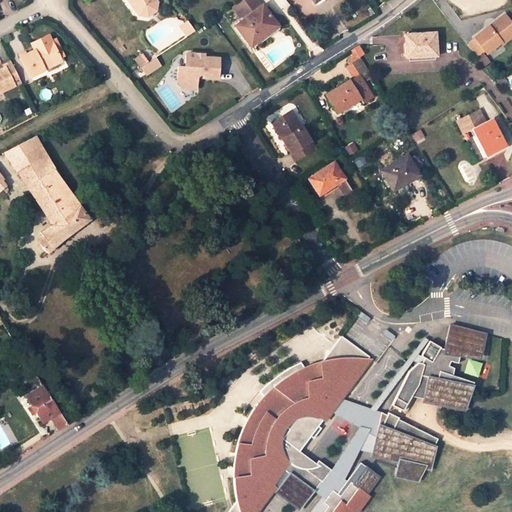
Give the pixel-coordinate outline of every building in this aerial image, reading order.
[(135,0),(128,0),(136,11),(141,8),(135,0)] [(158,5),(154,0),(135,0),(141,8),(136,11),(140,17),(148,19),(156,13),(158,5)] [(241,0),(230,7),(241,22),(262,6),(257,0),(241,0)] [(259,39),(258,37),(276,24),(262,6),(241,22),(235,26),(250,46),(259,39)] [(511,24),(504,14),(474,38),(475,38),(484,50),(487,53),(500,42),(502,44),(511,36),(511,24)] [(186,37),(195,30),(188,21),(182,25),(186,30),(183,33),(186,37)] [(261,42),(279,29),(276,24),(258,37),(259,39),(261,42)] [(406,58),(422,57),(437,56),(437,52),(436,33),(408,34),(405,35),(406,58)] [(35,52),(53,43),(48,35),(31,43),(34,49),(35,52)] [(484,50),(475,38),(467,44),(476,56),(484,50)] [(19,56),(29,76),(69,57),(60,40),(53,43),(35,52),(34,49),(19,56)] [(365,54),(359,45),(354,48),(360,57),(365,54)] [(361,78),(370,73),(367,69),(360,57),(354,48),(350,51),(353,56),(356,62),(351,65),(348,67),(355,78),(350,81),(349,80),(324,95),(334,111),(344,106),(345,108),(361,99),(363,103),(373,97),(361,78)] [(176,63),(175,78),(181,84),(196,85),(197,76),(200,71),(203,71),(205,75),(217,76),(218,58),(203,56),(204,52),(188,51),(185,53),(184,63),(176,63)] [(141,53),(133,57),(144,75),(160,66),(155,57),(146,62),(141,53)] [(19,56),(11,60),(21,80),(29,76),(19,56)] [(353,56),(348,59),(351,65),(356,62),(353,56)] [(0,91),(21,81),(21,80),(11,60),(2,64),(3,66),(0,68),(0,91)] [(468,139),(479,160),(506,147),(489,113),(478,109),(473,100),(454,109),(465,134),(473,130),(476,135),(468,139)] [(334,111),(335,114),(345,108),(344,106),(334,111)] [(282,122),(275,127),(289,151),(294,160),(314,148),(292,111),(279,118),(282,122)] [(279,118),(272,122),(275,127),(282,122),(279,118)] [(55,172),(36,136),(5,152),(30,190),(35,188),(56,220),(52,223),(40,232),(43,236),(38,240),(46,252),(58,242),(89,219),(55,172)] [(416,177),(418,175),(406,155),(381,170),(386,178),(385,178),(391,188),(400,183),(402,186),(411,180),(412,179),(413,178),(415,178),(416,177)] [(356,161),(360,167),(368,162),(364,156),(356,161)] [(343,194),(350,189),(334,163),(309,178),(318,194),(330,187),(331,186),(333,185),(334,184),(335,183),(336,183),(338,186),(343,194)] [(378,172),(390,193),(393,191),(391,188),(385,178),(386,178),(381,170),(378,172)] [(393,191),(394,193),(413,182),(411,180),(402,186),(400,183),(391,188),(393,191)] [(318,194),(320,197),(332,190),(330,187),(318,194)] [(35,188),(30,190),(52,223),(56,220),(35,188)] [(428,340),(420,355),(423,357),(421,362),(417,361),(408,370),(391,404),(402,410),(411,396),(465,407),(472,381),(450,376),(452,368),(445,365),(447,361),(454,363),(457,353),(476,355),(482,333),(448,325),(442,349),(439,348),(439,347),(428,340)] [(255,392),(257,396),(250,404),(245,412),(240,421),(236,430),(233,439),(231,446),(229,460),(229,481),(230,489),(232,497),(233,501),(225,511),(259,511),(264,507),(261,505),(272,488),(284,472),(271,463),(277,456),(290,464),(299,470),(304,470),(309,469),(315,468),(318,466),(315,464),(298,453),(309,437),(311,439),(319,429),(316,427),(327,412),(349,383),(351,385),(358,376),(355,374),(367,358),(340,338),(320,364),(313,373),(314,376),(310,381),(302,368),(299,364),(292,366),(284,369),(277,373),(271,377),(264,383),(256,390),(255,392)] [(421,338),(371,407),(376,410),(412,360),(416,353),(426,340),(421,338)] [(416,353),(412,360),(417,361),(421,362),(423,357),(420,355),(416,353)] [(314,376),(313,373),(320,364),(318,364),(302,368),(310,381),(314,376)] [(50,417),(58,429),(67,423),(41,385),(25,395),(31,405),(36,412),(42,422),(50,417)] [(341,395),(327,412),(358,428),(366,432),(375,436),(380,412),(376,410),(371,407),(341,395)] [(36,412),(31,405),(26,408),(30,415),(36,412)] [(386,414),(380,412),(375,436),(372,453),(371,454),(398,460),(395,473),(419,479),(425,465),(435,446),(434,446),(437,438),(398,419),(398,417),(388,412),(386,414)] [(358,428),(331,470),(344,479),(358,449),(366,432),(358,428)] [(375,436),(366,432),(358,449),(372,453),(375,436)] [(436,447),(435,446),(425,465),(430,466),(436,447)] [(271,463),(284,472),(290,464),(277,456),(271,463)] [(284,472),(272,488),(302,509),(314,492),(321,482),(322,483),(331,470),(318,461),(315,464),(318,466),(315,468),(309,469),(304,470),(299,470),(290,464),(284,472)] [(346,481),(338,494),(344,498),(353,485),(364,491),(377,474),(360,462),(346,481)] [(344,479),(331,470),(322,483),(321,482),(314,492),(322,497),(312,511),(325,511),(329,506),(324,503),(333,490),(338,494),(346,481),(344,479)] [(357,511),(370,495),(364,491),(353,485),(344,498),(338,494),(333,490),(324,503),(329,506),(325,511),(354,511),(356,511),(357,511)]
